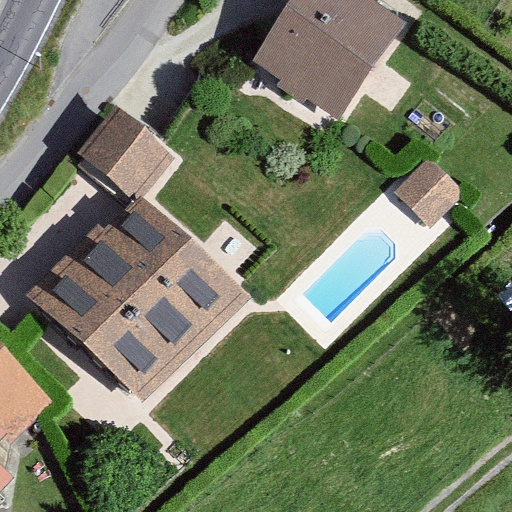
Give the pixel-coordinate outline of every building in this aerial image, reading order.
[(383,18),(358,0),(265,0),(228,55),(312,116),(383,18)] [(152,155),(99,107),(62,148),(115,195),(152,155)] [(442,183),(408,147),(369,185),(404,221),(442,183)] [(74,222),(8,296),(127,403),(226,295),(115,195),(83,230),(74,222)] [(0,434),(35,401),(0,365),(0,434)]
